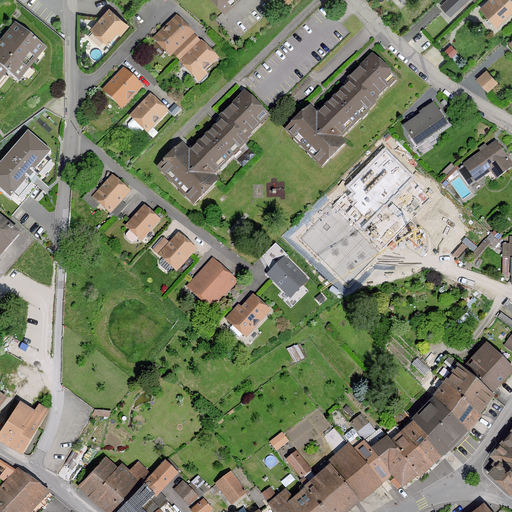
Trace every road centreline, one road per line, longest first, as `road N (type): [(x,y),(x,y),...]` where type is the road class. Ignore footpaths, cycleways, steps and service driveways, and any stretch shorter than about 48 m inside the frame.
road 1 (residential): [(40,473),(59,417),(75,132),(69,0)]
road 2 (residential): [(511,122),(439,81),(356,0)]
